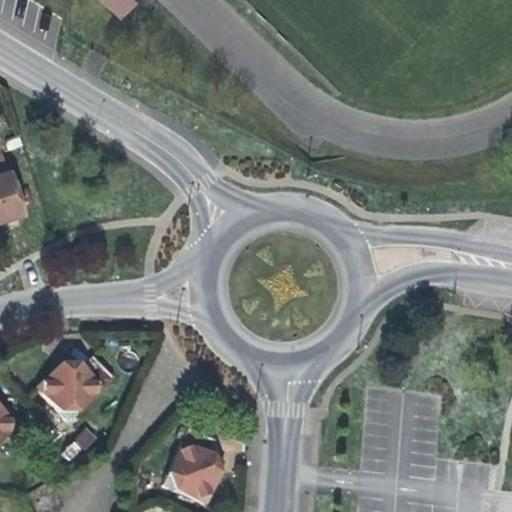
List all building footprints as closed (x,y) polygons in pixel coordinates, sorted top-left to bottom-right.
[(101,0),(118,15),(132,0),(101,0)] [(0,222),(1,225),(20,219),(3,166),(0,167),(0,222)] [(43,255),(48,282),(108,271),(103,244),(43,255)] [(66,359),(62,364),(81,367),(70,356),(66,359)] [(91,357),(81,367),(103,388),(112,380),(91,357)] [(103,388),(81,367),(62,364),(36,388),(68,421),(103,388)] [(0,412),(0,441),(14,428),(0,412)] [(85,427),(73,439),(84,450),(96,438),(85,427)] [(178,442),(205,454),(211,441),(183,429),(178,442)] [(216,470),(205,454),(178,442),(159,485),(201,503),(216,470)] [(205,454),(216,470),(218,465),(220,461),(205,454)]
